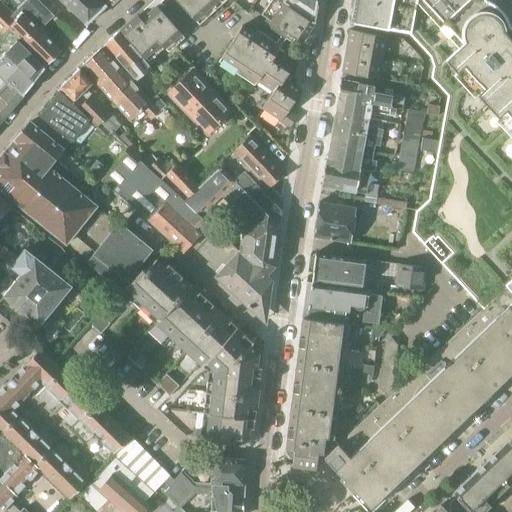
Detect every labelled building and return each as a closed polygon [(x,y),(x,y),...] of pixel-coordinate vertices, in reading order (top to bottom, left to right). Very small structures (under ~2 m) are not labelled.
[(37,0),(27,0),(12,14),(0,2),(0,31),(2,33),(2,34),(7,29),(18,39),(44,66),(60,52),(38,29),(52,16),(37,0)] [(59,0),(86,25),(105,5),(102,3),(99,0),(59,0)] [(203,0),(176,0),(194,21),(195,21),(198,25),(199,24),(214,11),(203,0)] [(203,0),(214,11),(226,0),(203,0)] [(313,23),(283,2),(282,3),(277,0),(270,0),(261,15),(301,42),(313,23)] [(281,0),(314,22),(314,23),(318,0),(281,0)] [(348,0),(346,16),(350,22),(388,29),(404,32),(408,33),(425,52),(428,61),(426,73),(431,78),(443,91),(440,107),(438,117),(434,140),(439,141),(437,153),(432,152),(423,198),(426,201),(416,211),(412,232),(482,308),(504,287),(505,289),(509,292),(511,295),(511,4),(508,0),(348,0)] [(180,33),(173,25),(156,6),(140,20),(164,47),(180,33)] [(164,47),(140,20),(136,15),(119,30),(144,58),(159,44),(163,49),(164,47)] [(220,57),(221,58),(218,62),(254,86),(256,82),(277,51),(241,26),(220,57)] [(44,66),(18,39),(7,29),(2,34),(2,33),(0,34),(0,36),(4,40),(5,45),(1,49),(4,52),(0,56),(0,77),(10,88),(12,85),(23,95),(45,67),(44,66)] [(386,36),(350,30),(347,51),(382,58),(386,36)] [(101,48),(118,67),(131,81),(137,87),(147,78),(143,74),(151,68),(119,32),(101,48)] [(98,85),(118,67),(101,48),(81,66),(98,85)] [(274,94),(285,79),(295,63),(277,51),(256,82),(273,93),(274,94)] [(379,79),(382,58),(347,51),(343,72),(379,79)] [(224,99),(192,63),(165,89),(205,132),(232,107),(224,99)] [(110,99),(131,81),(118,67),(98,85),(110,99)] [(71,101),(85,89),(91,82),(78,69),(58,88),(71,101)] [(0,123),(23,96),(22,96),(23,95),(12,85),(10,88),(0,77),(0,123)] [(286,112),(301,90),(285,79),(274,94),(273,93),(262,109),(289,127),(296,118),(286,112)] [(340,80),(337,98),(351,101),(381,106),(396,109),(396,107),(401,108),(403,97),(373,92),(374,86),(351,82),(340,80)] [(137,87),(131,81),(110,99),(129,120),(132,117),(136,122),(145,114),(150,120),(166,105),(156,95),(149,101),(137,87)] [(90,120),(71,101),(58,88),(37,114),(71,143),(90,120)] [(107,137),(110,133),(119,124),(91,95),(85,89),(71,101),(90,120),(107,137)] [(337,98),(334,114),(351,118),(369,121),(370,111),(395,116),(396,109),(381,106),(351,101),(337,98)] [(440,107),(428,105),(426,115),(438,117),(440,107)] [(420,130),(423,112),(408,109),(405,128),(420,130)] [(334,114),(331,130),(351,134),(381,139),(382,130),(367,127),(369,121),(351,118),(334,114)] [(30,123),(10,146),(42,173),(54,160),(62,150),(30,123)] [(417,146),(420,130),(405,128),(402,143),(417,146)] [(331,130),(328,147),(351,150),(373,154),(374,145),(379,146),(381,139),(351,134),(331,130)] [(267,189),(284,173),(249,135),(232,152),(267,189)] [(414,161),(417,146),(402,143),(399,159),(414,161)] [(10,146),(0,158),(0,190),(65,244),(95,206),(74,189),(80,181),(68,171),(54,160),(42,173),(10,146)] [(328,147),(326,163),(351,167),(360,169),(370,171),(374,172),(376,161),(372,161),(373,154),(351,150),(328,147)] [(160,179),(148,168),(128,149),(109,171),(101,181),(159,229),(184,252),(199,236),(197,234),(207,223),(200,216),(184,202),(160,179)] [(160,159),(151,167),(161,178),(170,170),(160,159)] [(412,173),(414,161),(399,159),(398,163),(393,162),(391,169),(412,173)] [(101,181),(109,171),(96,160),(87,170),(101,181)] [(160,179),(184,202),(189,197),(200,186),(178,163),(167,173),(160,179)] [(326,163),(321,186),(351,191),(366,194),(377,194),(378,185),(368,183),(370,171),(360,169),(351,167),(326,163)] [(189,197),(184,202),(200,216),(220,196),(235,181),(235,180),(222,166),(200,186),(189,197)] [(281,211),(244,172),(235,180),(235,181),(220,196),(228,205),(244,221),(239,251),(264,275),(272,266),(279,223),(281,211)] [(0,247),(0,220),(10,208),(12,206),(0,196),(0,257),(11,267),(17,260),(2,247),(1,248),(0,247)] [(356,209),(351,208),(318,203),(313,237),(350,243),(356,209)] [(88,263),(117,286),(118,287),(149,250),(119,226),(88,263)] [(17,260),(11,267),(21,275),(4,296),(39,325),(69,287),(25,251),(17,260)] [(270,281),(264,275),(239,251),(239,254),(237,253),(214,278),(264,323),(270,281)] [(310,258),(309,266),(313,269),(311,283),(351,288),(352,286),(361,287),(365,260),(315,253),(315,256),(310,258)] [(153,323),(189,285),(167,265),(165,268),(155,260),(144,272),(141,270),(121,292),(153,323)] [(395,287),(422,290),(425,267),(398,264),(395,287)] [(307,284),(302,319),(328,323),(346,325),(348,314),(351,315),(363,316),(362,322),(378,324),(381,296),(370,294),(370,291),(351,288),(311,283),(311,284),(307,284)] [(184,352),(220,314),(189,285),(153,323),(184,352)] [(325,456),(323,458),(324,458),(342,478),(345,480),(351,487),(351,488),(354,491),(367,504),(371,500),(385,486),(397,475),(396,473),(399,470),(403,475),(406,472),(409,469),(405,465),(408,462),(409,463),(421,452),(433,441),(432,439),(435,436),(439,441),(442,438),(445,435),(441,430),(444,428),(445,429),(457,418),(469,406),(468,405),(471,402),(475,406),(478,403),(481,401),(477,396),(480,393),(481,395),(493,383),(511,366),(511,365),(511,295),(509,292),(505,289),(504,287),(482,308),(468,321),(450,338),(432,356),(422,365),(414,373),(397,389),(378,407),(364,421),(360,425),(351,433),(342,442),(325,456)] [(256,400),(260,368),(255,368),(257,355),(249,347),(253,343),(220,314),(184,352),(208,374),(205,393),(256,400)] [(302,319),(299,342),(345,348),(347,325),(346,325),(328,323),(302,319)] [(378,336),(379,328),(369,327),(368,334),(378,336)] [(378,387),(385,395),(392,389),(397,345),(391,338),(384,344),(378,387)] [(299,342),(296,365),(342,370),(345,348),(299,342)] [(31,393),(40,383),(45,388),(62,371),(40,349),(10,379),(26,396),(30,392),(31,393)] [(296,365),(293,387),(339,393),(342,370),(296,365)] [(45,388),(79,420),(95,403),(62,371),(45,388)] [(19,415),(14,410),(23,400),(23,399),(25,397),(26,396),(10,379),(8,382),(0,389),(0,429),(2,432),(19,415)] [(293,387),(290,410),(336,416),(339,393),(293,387)] [(253,429),(256,400),(205,393),(200,430),(193,429),(192,437),(199,437),(199,439),(230,443),(231,440),(247,441),(248,429),(253,429)] [(79,420),(113,454),(130,437),(95,403),(79,420)] [(290,410),(287,432),(333,438),(336,416),(290,410)] [(52,448),(19,415),(2,432),(35,465),(52,448)] [(286,445),(285,449),(294,450),(292,466),(315,469),(317,458),(318,453),(323,453),(325,438),(333,439),(333,438),(287,432),(286,445)] [(0,478),(23,454),(10,443),(0,433),(0,478)] [(511,435),(453,493),(471,511),(481,511),(511,483),(511,435)] [(132,439),(116,456),(115,455),(72,500),(84,511),(95,511),(107,499),(120,511),(143,511),(150,505),(145,500),(163,482),(169,475),(132,439)] [(86,481),(52,448),(35,465),(40,469),(70,498),(86,481)] [(0,511),(2,511),(4,511),(27,511),(24,508),(20,511),(11,503),(17,496),(15,494),(40,469),(23,454),(0,478),(0,511)] [(213,457),(211,484),(212,485),(244,487),(244,482),(245,478),(246,460),(213,457)] [(188,465),(182,471),(189,477),(195,472),(188,465)] [(168,487),(163,492),(178,506),(191,493),(212,495),(210,511),(242,511),(242,507),(243,502),(244,487),(212,485),(211,484),(194,483),(182,471),(167,486),(168,487)]
